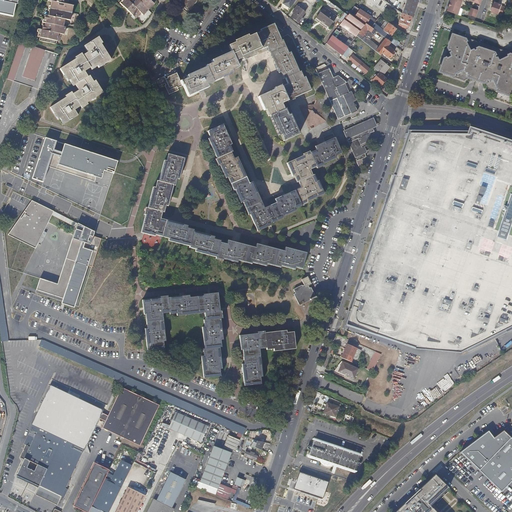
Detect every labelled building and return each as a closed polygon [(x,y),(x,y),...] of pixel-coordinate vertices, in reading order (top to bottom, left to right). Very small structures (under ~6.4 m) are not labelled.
[(0,0),(0,12),(14,15),(17,3),(0,0)] [(35,40),(45,42),(58,46),(59,42),(61,43),(63,35),(65,35),(67,30),(66,30),(63,29),(63,27),(59,26),(60,22),(64,22),(65,20),(70,21),(74,6),(68,4),(68,1),(64,1),(64,0),(45,0),(46,0),(43,15),(40,15),(39,18),(49,20),(48,23),(38,21),(37,29),(34,29),(32,36),(32,37),(35,38),(35,40)] [(121,0),(120,2),(128,9),(129,8),(131,11),(130,12),(136,18),(141,12),(144,15),(154,4),(151,0),(150,0),(121,0)] [(188,10),(194,0),(181,0),(179,3),(183,6),(188,10)] [(406,0),(401,13),(411,16),(417,0),(406,0)] [(504,10),(505,7),(502,6),(502,4),(495,2),(491,12),(499,14),(502,15),(504,10)] [(371,16),(357,6),(357,5),(355,4),(354,5),(354,6),(350,12),(355,16),(366,23),(371,16)] [(458,14),(461,8),(450,4),(448,11),(458,14)] [(305,12),(297,6),(293,11),(294,12),(291,16),(299,23),(303,18),(301,17),(305,12)] [(329,12),(323,8),(317,17),(323,21),(329,12)] [(330,26),(336,17),(329,12),(323,21),(330,26)] [(365,24),(356,17),(349,13),(348,15),(347,14),(340,24),(351,32),(356,36),(365,24)] [(407,29),(411,16),(401,13),(398,23),(399,23),(402,25),(402,27),(401,27),(407,29)] [(375,21),(376,19),(371,16),(366,23),(371,27),(375,21)] [(394,31),(397,29),(383,18),(379,16),(377,19),(383,24),(380,28),(378,26),(379,24),(375,21),(371,27),(376,31),(385,38),(388,40),(391,36),(394,31)] [(281,40),(275,26),(274,23),(267,25),(260,29),(260,31),(254,34),(261,49),(267,46),(270,53),(286,46),(283,39),(281,40)] [(376,31),(371,27),(366,23),(365,24),(356,36),(361,40),(364,36),(363,36),(368,30),(374,34),(376,31)] [(348,47),(335,38),(339,32),(336,29),(326,43),(341,55),(348,47)] [(511,96),(511,52),(453,33),(440,72),(464,80),(469,78),(475,80),(479,81),(485,83),(486,83),(488,88),(511,96)] [(255,52),(261,49),(254,34),(248,36),(247,34),(243,36),(234,40),(234,42),(228,45),(231,51),(235,61),(241,58),(242,61),(256,55),(255,52)] [(112,60),(102,44),(104,43),(99,36),(85,45),(88,52),(83,55),(90,66),(91,68),(92,70),(94,69),(98,66),(100,68),(112,60)] [(399,43),(391,36),(388,40),(390,42),(396,46),(399,43)] [(394,51),(387,46),(389,44),(390,42),(388,40),(385,38),(375,51),(380,55),(382,52),(388,57),(389,58),(394,51)] [(20,42),(8,79),(14,81),(26,44),(20,42)] [(22,77),(35,81),(45,50),(32,46),(22,77)] [(293,56),(291,51),(289,52),(286,46),(270,53),(279,73),(281,72),(284,78),(285,77),(299,71),(293,56)] [(238,67),(235,61),(231,51),(221,56),(210,60),(211,62),(205,65),(206,67),(213,81),(233,72),(232,70),(238,67)] [(88,77),(85,71),(88,70),(91,68),(90,66),(83,55),(82,53),(76,57),(76,58),(76,59),(71,62),(60,68),(68,81),(70,80),(74,86),(76,85),(88,77)] [(323,63),(311,53),(308,54),(315,67),(323,63)] [(389,67),(385,63),(381,60),(374,68),(378,72),(382,75),(389,67)] [(213,81),(206,67),(195,72),(186,75),(187,77),(181,80),(183,85),(188,96),(207,87),(207,86),(214,82),(213,81)] [(347,94),(343,85),(347,83),(344,81),(338,75),(333,77),(333,76),(330,69),(329,68),(321,71),(317,73),(330,101),(336,98),(337,98),(347,94)] [(311,90),(305,76),(304,76),(301,70),(299,71),(285,77),(287,83),(282,86),(288,100),(289,102),(295,98),(295,97),(303,93),(311,90)] [(183,85),(181,80),(180,80),(176,72),(167,76),(167,78),(165,79),(164,76),(155,80),(158,87),(165,84),(165,85),(164,85),(168,94),(179,90),(178,88),(183,85)] [(386,78),(382,75),(378,72),(376,75),(374,77),(372,79),(380,86),(386,78)] [(104,93),(97,80),(94,81),(91,75),(88,77),(76,85),(79,90),(76,92),(74,93),(81,106),(82,106),(83,108),(89,104),(89,103),(104,93)] [(288,100),(282,86),(281,84),(274,87),(275,89),(268,92),(258,96),(264,110),(266,110),(268,116),(270,115),(284,109),(281,103),(288,100)] [(67,97),(61,101),(51,107),(59,120),(61,119),(64,125),(79,116),(75,110),(76,109),(81,106),(74,93),(72,91),(66,95),(67,97)] [(357,109),(350,92),(347,94),(337,98),(339,103),(345,117),(358,111),(357,109)] [(327,122),(316,98),(313,104),(298,106),(309,130),(327,122)] [(344,117),(336,98),(330,101),(338,120),(344,117)] [(293,119),(290,112),(288,113),(286,108),(284,109),(270,115),(278,135),(281,134),(284,140),(299,133),(298,129),(293,119)] [(40,118),(42,113),(36,110),(33,115),(40,118)] [(370,141),(367,135),(374,132),(373,129),(375,127),(372,121),(344,133),(345,136),(356,162),(359,160),(366,157),(362,148),(369,145),(368,142),(370,141)] [(232,144),(223,124),(208,130),(210,136),(208,137),(209,140),(217,158),(231,152),(233,151),(230,145),(232,144)] [(511,144),(469,129),(469,133),(410,133),(346,324),(415,347),(457,352),(511,324),(511,144)] [(342,153),(335,137),(315,146),(316,150),(310,152),(316,166),(317,168),(324,165),(323,163),(336,158),(335,156),(342,153)] [(116,175),(120,162),(48,139),(34,180),(45,183),(50,167),(96,182),(98,178),(104,179),(106,172),(116,175)] [(310,169),(316,166),(310,152),(309,150),(302,154),(303,155),(294,160),(287,162),(293,176),(294,175),(297,182),(299,181),(313,175),(310,169)] [(246,176),(237,156),(234,158),(231,152),(217,158),(216,159),(218,165),(220,164),(226,177),(228,177),(231,183),(246,176)] [(179,179),(184,157),(168,154),(166,160),(164,160),(158,181),(173,185),(175,185),(177,178),(179,179)] [(324,194),(318,180),(317,180),(314,174),(313,175),(299,181),(301,187),(295,190),(302,206),(309,203),(308,201),(324,194)] [(261,201),(255,186),(253,181),(249,183),(246,176),(231,183),(233,190),(235,189),(241,202),(243,201),(246,208),(261,201)] [(168,206),(173,185),(158,181),(157,181),(155,187),(153,187),(147,207),(162,211),(164,212),(166,205),(168,206)] [(302,206),(295,190),(275,199),(277,203),(270,205),(277,221),(283,218),(283,216),(296,210),(295,209),(302,206)] [(277,221),(270,205),(264,208),(261,201),(246,208),(249,215),(251,215),(256,226),(258,231),(271,225),(270,223),(277,221)] [(21,219),(9,235),(37,249),(52,216),(54,212),(33,202),(21,219)] [(156,234),(161,218),(162,211),(147,207),(146,207),(144,214),(146,215),(143,228),(142,232),(156,236),(156,234)] [(80,225),(54,212),(52,216),(79,230),(80,225)] [(163,236),(167,220),(161,218),(156,234),(163,236)] [(195,231),(195,229),(189,227),(189,225),(167,220),(163,236),(169,238),(169,240),(191,246),(195,231)] [(90,246),(94,232),(80,225),(79,230),(75,241),(90,246)] [(221,242),(221,240),(215,238),(216,236),(195,231),(191,246),(190,248),(197,249),(196,251),(217,256),(221,242)] [(90,246),(75,241),(73,240),(59,285),(41,280),(37,293),(64,301),(63,305),(76,309),(89,267),(93,267),(98,251),(102,239),(96,237),(96,233),(94,232),(90,246)] [(245,262),(250,245),(229,239),(227,244),(221,242),(217,256),(217,258),(224,260),(224,258),(238,262),(239,260),(245,262)] [(274,265),(279,249),(257,243),(257,247),(250,245),(245,262),(253,264),(253,262),(267,266),(267,264),(274,265)] [(303,269),(307,252),(286,247),(285,250),(279,249),(274,265),(281,267),(282,265),(296,269),(296,267),(303,269)] [(316,298),(311,287),(310,287),(309,286),(312,284),(308,276),(302,279),(304,285),(303,286),(302,285),(293,289),(295,293),(294,294),(300,306),(316,298)] [(218,293),(203,294),(203,296),(190,297),(190,294),(169,297),(168,295),(160,296),(160,297),(143,299),(145,314),(146,314),(148,328),(145,329),(147,340),(146,340),(146,341),(147,341),(148,350),(164,348),(164,341),(166,341),(162,313),(170,312),(170,314),(176,314),(177,316),(204,313),(205,320),(203,320),(204,327),(201,327),(204,348),(201,348),(202,355),(200,355),(203,378),(221,376),(220,369),(222,369),(220,348),(222,347),(221,340),(223,340),(221,318),(222,318),(221,310),(219,310),(218,293)] [(267,347),(265,332),(265,330),(257,331),(257,333),(239,335),(241,349),(242,349),(243,356),(260,354),(260,348),(267,347)] [(295,348),(294,331),(286,332),(286,330),(265,332),(267,347),(267,349),(272,349),(274,349),(274,350),(295,348)] [(41,341),(39,347),(134,385),(137,379),(41,341)] [(353,357),(357,348),(347,344),(341,358),(347,360),(349,356),(353,357)] [(373,372),(381,354),(375,351),(367,369),(373,372)] [(261,383),(260,377),(262,376),(260,354),(243,356),(244,363),(242,363),(244,385),(261,383)] [(354,378),(358,369),(341,362),(338,365),(340,366),(338,371),(354,378)] [(61,496),(98,418),(101,412),(102,410),(79,399),(81,396),(69,390),(68,392),(70,393),(69,394),(50,386),(30,429),(36,432),(26,453),(24,458),(16,475),(39,485),(61,496)] [(140,446),(159,406),(121,388),(108,415),(105,422),(102,429),(140,446)] [(175,407),(244,433),(247,427),(177,401),(175,407)] [(334,416),(338,407),(327,403),(323,412),(334,416)] [(105,422),(108,415),(101,412),(98,418),(100,418),(105,422)] [(208,426),(176,413),(169,428),(201,442),(208,426)] [(489,428),(463,453),(502,492),(511,481),(511,435),(505,429),(497,437),(489,428)] [(234,452),(238,440),(227,436),(223,448),(234,452)] [(359,456),(360,453),(314,438),(314,440),(359,456)] [(262,446),(264,442),(255,440),(253,440),(251,446),(261,450),(262,446)] [(354,469),(359,456),(314,440),(309,454),(321,458),(320,461),(330,465),(332,462),(354,469)] [(229,460),(231,453),(213,446),(211,454),(229,460)] [(76,482),(90,453),(85,451),(72,479),(76,482)] [(257,456),(254,454),(254,453),(250,451),(249,452),(245,451),(244,455),(256,460),(257,456)] [(219,489),(229,460),(211,454),(200,483),(219,489)] [(87,511),(108,469),(109,469),(94,462),(74,503),(75,507),(85,511),(87,511)] [(172,511),(174,508),(171,507),(185,479),(170,471),(156,499),(153,498),(146,511),(172,511)] [(433,511),(430,508),(449,491),(434,476),(396,511),(433,511)] [(243,488),(246,481),(238,477),(235,485),(243,488)] [(61,496),(39,485),(35,494),(57,505),(61,496)] [(137,511),(145,496),(128,487),(115,511),(137,511)]
